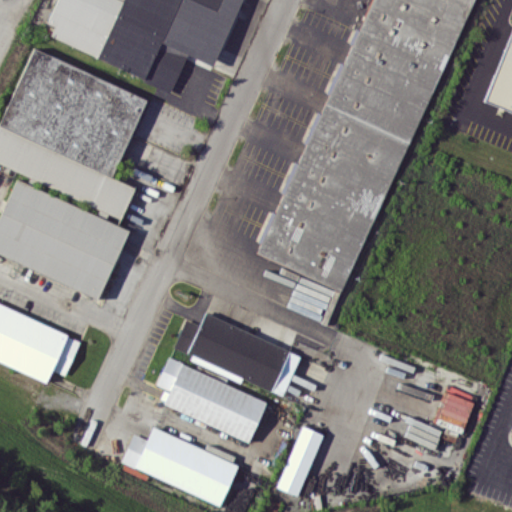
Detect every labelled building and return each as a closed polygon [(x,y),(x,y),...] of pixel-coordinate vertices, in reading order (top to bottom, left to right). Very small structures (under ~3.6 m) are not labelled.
[(57,0),(48,23),(53,25),(48,40),(171,88),(184,55),(213,65),(238,0),(57,0)] [(372,0),(473,0),(343,286),(259,248),(372,0)] [(511,24),(511,25),(484,103),(511,112),(511,24)] [(145,94),(29,48),(0,120),(0,166),(121,215),(133,186),(112,177),(145,94)] [(127,226),(13,179),(0,211),(0,255),(98,297),(127,226)] [(0,361),(46,380),(51,369),(64,375),(79,338),(0,305),(0,361)] [(282,394),(299,352),(202,314),(198,323),(184,318),(172,347),(191,354),(188,360),(240,380),(241,378),(282,394)] [(265,399),(166,358),(155,384),(163,387),(157,402),(248,439),(265,399)] [(435,424),(461,432),(473,393),(447,385),(435,424)] [(321,433),(300,425),(275,487),(296,495),(321,433)] [(119,463),(220,503),(236,462),(150,427),(146,438),(132,432),(119,463)] [(231,460),(233,455),(206,443),(204,449),(231,460)]
